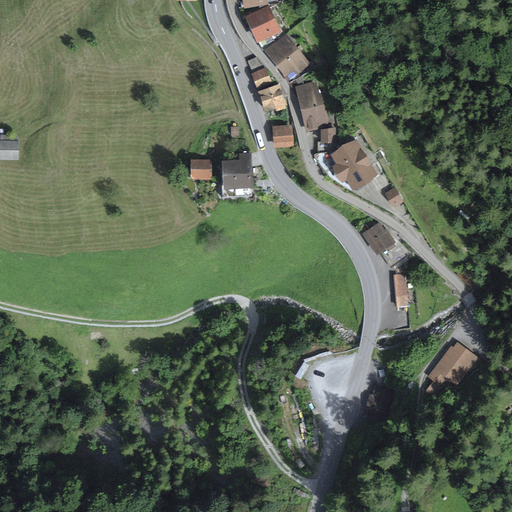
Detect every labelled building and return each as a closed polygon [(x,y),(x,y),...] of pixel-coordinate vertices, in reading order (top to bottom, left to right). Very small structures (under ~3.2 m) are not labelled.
[(268,8),(248,17),(258,40),(278,30),(268,8)] [(307,63),(286,36),(267,51),(289,78),(307,63)] [(265,69),(252,74),(258,88),(271,82),(265,69)] [(316,83),(298,87),(308,128),(326,124),(316,83)] [(279,86),(259,92),(265,110),(285,104),(279,86)] [(291,124),(274,125),(274,146),(292,145),(291,124)] [(335,129),(323,130),(323,141),(336,141),(335,129)] [(22,141),(5,140),(5,159),(22,160),(22,141)] [(354,141),(334,154),(340,165),(336,168),(346,184),(350,181),(357,191),(378,178),(370,166),(372,164),(363,149),(360,151),(354,141)] [(241,162),(224,162),(226,187),(253,186),(251,154),(240,155),(241,162)] [(210,161),(193,161),(192,177),(210,178),(210,161)] [(393,188),(386,193),(395,207),(402,202),(393,188)] [(379,225),(364,235),(378,255),(393,244),(379,225)] [(408,275),(398,276),(400,306),(411,305),(408,275)] [(476,357),(456,343),(431,376),(437,380),(429,391),(436,396),(443,387),(450,392),(476,357)] [(394,393),(376,387),(367,415),(385,421),(394,393)]
